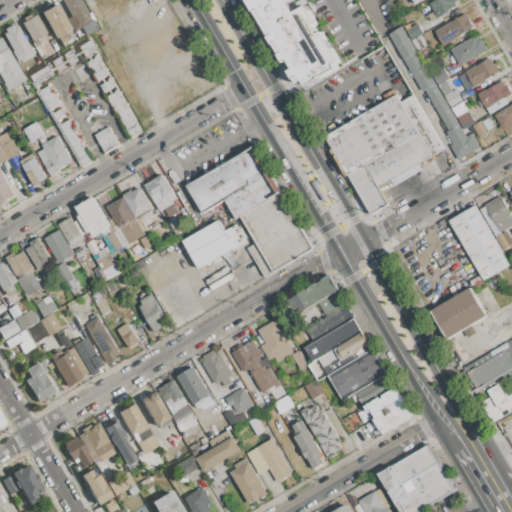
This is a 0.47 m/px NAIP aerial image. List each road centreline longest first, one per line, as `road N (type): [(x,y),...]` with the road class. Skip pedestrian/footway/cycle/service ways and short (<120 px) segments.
road 1 (residential): [(0,453),(341,252)]
road 2 (primary): [(192,0),(341,252)]
road 3 (residential): [(0,235),(244,89)]
road 4 (primary): [(362,240),(224,1)]
road 5 (primary): [(341,252),(437,420)]
road 6 (primary): [(458,408),(362,240)]
road 7 (residential): [(283,511),(437,420)]
road 8 (residential): [(0,381),(76,511)]
road 9 (residential): [(388,225),(511,152)]
